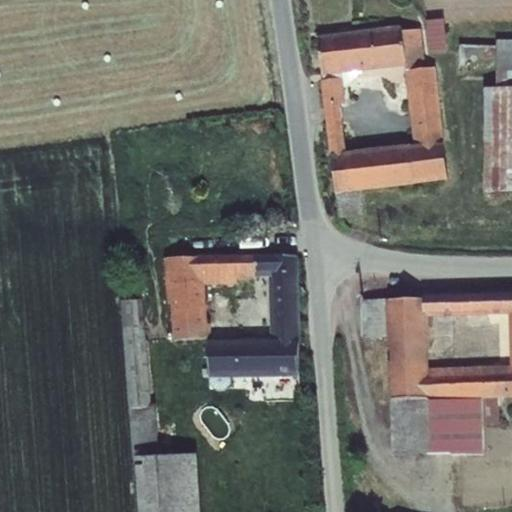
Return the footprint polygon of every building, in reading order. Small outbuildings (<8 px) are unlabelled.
[(449,0),(448,0),(433,2),(436,32),(453,30),(449,0)] [(408,12),(325,20),(328,55),(412,47),(408,15),(408,12)] [(426,13),(408,15),(412,47),(413,53),(431,51),(426,13)] [(351,60),(329,63),(344,199),(369,197),(370,172),(454,162),(440,50),(431,51),(413,53),(421,132),(417,132),(416,129),(352,136),(346,87),(353,86),(351,60)] [(511,69),(505,69),(490,69),(492,150),(511,149),(511,69)] [(183,241),(187,323),(209,322),(208,314),(206,260),(276,257),(278,327),(230,329),(209,329),(210,357),(304,355),(300,238),(183,241)] [(127,284),(134,393),(154,390),(146,283),(127,284)] [(370,285),(371,293),(381,293),(381,284),(370,285)] [(511,291),(423,294),(422,298),(391,299),(391,337),(392,422),(427,420),(427,398),(474,397),(482,397),(511,396),(511,291)] [(366,337),(391,337),(391,299),(365,299),(366,337)] [(209,322),(209,329),(230,329),(230,313),(208,314),(209,322)] [(210,357),(211,374),(305,372),(304,355),(210,357)] [(392,422),(393,453),(457,451),(457,443),(475,443),(474,397),(427,398),(427,420),(392,422)] [(481,451),(482,397),(474,397),(475,443),(457,443),(457,451),(481,451)] [(137,443),(141,511),(181,511),(177,440),(137,443)]
